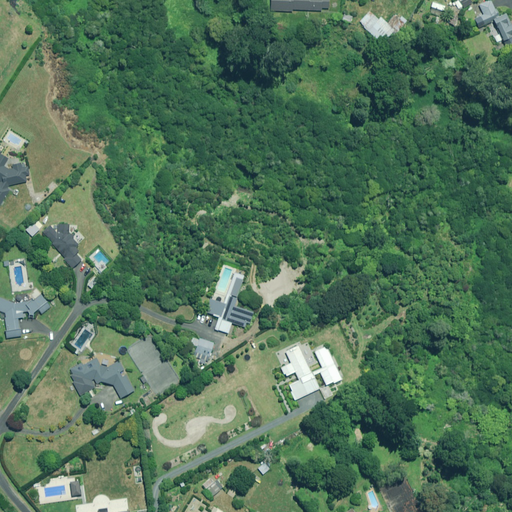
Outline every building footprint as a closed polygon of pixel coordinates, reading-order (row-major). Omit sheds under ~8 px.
[(269,0),(269,11),(292,12),(292,10),(321,11),(322,9),(329,9),(328,0),(269,0)] [(497,9),(494,10),(491,1),(479,5),(483,16),(474,20),(478,30),(492,24),(494,23),(506,49),(511,45),(511,37),(511,35),(511,34),(511,26),(506,14),(498,18),(497,15),(499,14),(497,9)] [(382,16),(378,20),(369,12),(360,22),(359,21),(355,24),(360,29),(362,27),(380,44),(395,28),(382,16)] [(13,166),(10,169),(4,166),(9,158),(0,153),(0,206),(11,188),(25,183),(29,175),(29,168),(21,163),(13,166)] [(43,231),(54,243),(52,245),(73,270),(83,262),(77,256),(77,247),(79,245),(70,235),(70,224),(59,224),(59,234),(51,225),(43,231)] [(99,280),(95,277),(87,285),(91,289),(99,280)] [(243,281),(236,279),(227,305),(211,300),(206,314),(219,318),(215,330),(228,334),(232,323),(245,328),(246,323),(250,324),(254,313),(234,307),(243,281)] [(37,310),(41,316),(51,308),(42,295),(29,304),(15,304),(0,297),(0,311),(5,313),(6,339),(22,338),(21,319),(25,319),(24,313),(28,313),(28,319),(34,319),(34,312),(37,310)] [(214,344),(193,337),(191,344),(198,346),(194,357),(208,362),(214,344)] [(285,378),(296,372),(299,380),(288,385),(296,402),(320,391),(313,377),(320,373),(326,386),(331,383),(331,384),(342,379),(325,347),(314,352),(322,368),(311,373),(298,347),(286,353),(291,362),(279,367),(285,378)] [(114,387),(120,398),(135,391),(120,360),(102,369),(96,357),(70,370),(72,374),(70,375),(80,397),(97,388),(96,385),(102,382),(114,387)] [(224,488),(218,480),(214,483),(210,478),(202,485),(212,498),(224,488)] [(79,482),(70,483),(72,497),(81,496),(79,482)]
